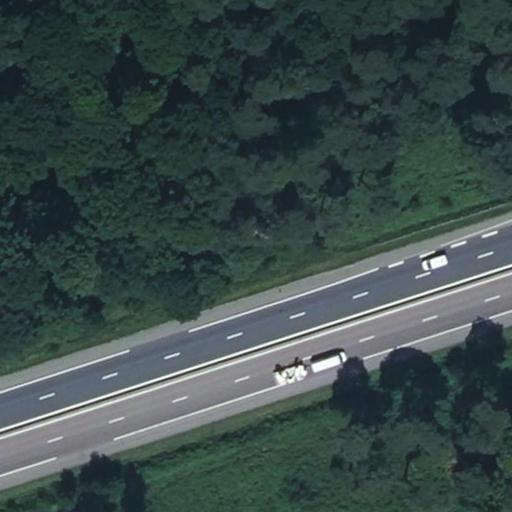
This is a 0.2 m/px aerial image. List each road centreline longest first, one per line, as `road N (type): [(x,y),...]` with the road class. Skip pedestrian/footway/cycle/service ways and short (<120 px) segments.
road 1 (trunk): [(511,244),(0,410)]
road 2 (trunk): [(0,458),(511,293)]
